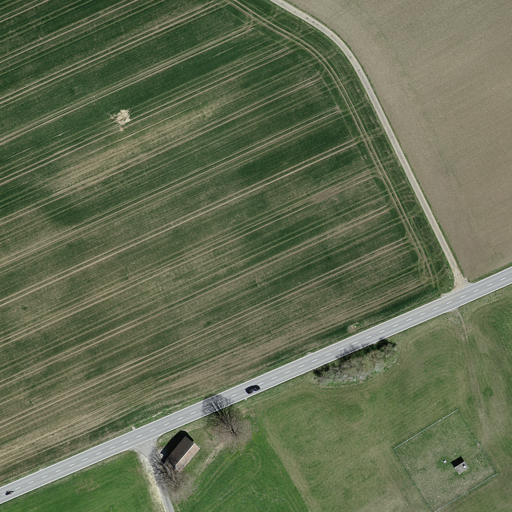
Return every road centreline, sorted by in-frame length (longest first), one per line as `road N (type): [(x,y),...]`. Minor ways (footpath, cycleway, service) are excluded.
road 1 (tertiary): [(511,273),(145,432)]
road 2 (track): [(463,294),(359,65),(334,37),(273,0)]
road 3 (tertiary): [(145,432),(0,495)]
